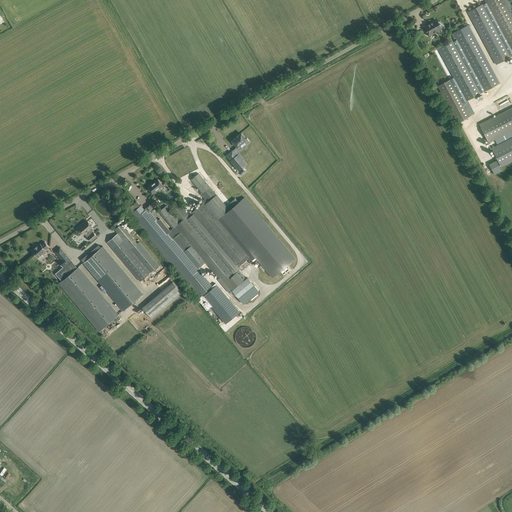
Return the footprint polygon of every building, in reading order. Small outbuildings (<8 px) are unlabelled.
[(485,0),(486,2),(511,50),(511,14),(504,0),(485,0)] [(468,11),(470,16),(496,64),(511,56),(511,55),(511,52),(510,54),(483,3),(468,11)] [(429,36),(438,30),(442,28),(437,20),(433,22),(432,21),(424,26),(429,36)] [(453,37),(455,36),(485,91),(500,83),(468,25),(453,33),(451,34),(453,37)] [(438,48),(466,101),(481,93),(481,92),(483,91),(482,90),(480,91),(453,40),(438,48)] [(451,79),(438,86),(457,123),(471,116),(451,79)] [(511,131),(511,107),(480,123),(489,143),(511,131)] [(235,138),(232,141),(237,146),(236,147),(239,150),(249,141),(247,138),(246,139),(241,133),(238,136),(238,135),(235,138)] [(511,137),(492,148),(501,166),(511,160),(511,137)] [(232,150),(227,155),(231,160),(231,161),(239,171),(247,165),(242,159),(241,161),(232,150)] [(496,160),(489,164),(493,172),(495,175),(502,171),(500,168),(496,160)] [(133,207),(130,209),(133,212),(132,213),(140,222),(137,224),(187,283),(186,283),(200,300),(199,301),(207,310),(211,306),(226,323),(240,312),(216,283),(212,286),(198,268),(205,262),(219,278),(218,279),(229,292),(235,296),(236,295),(239,299),(254,285),(247,277),(246,279),(239,270),(234,274),(233,274),(234,273),(240,268),(239,267),(247,259),(250,262),(255,258),(272,278),(281,270),(283,273),(286,271),(284,269),(284,268),(286,271),(289,268),(287,266),(296,258),(244,197),(239,202),(235,198),(226,206),(215,193),(198,173),(191,179),(202,192),(200,193),(205,199),(201,202),(201,204),(189,215),(178,202),(170,209),(180,220),(179,220),(166,205),(160,211),(159,212),(173,228),(170,231),(160,219),(158,220),(151,213),(154,211),(152,209),(153,207),(150,203),(146,206),(147,207),(144,209),(141,205),(141,206),(136,210),(133,207)] [(148,187),(151,191),(153,193),(163,185),(158,179),(148,187)] [(87,221),(78,228),(83,234),(86,232),(89,236),(87,237),(91,241),(97,236),(93,232),(94,232),(92,229),(89,231),(88,230),(92,227),(87,221)] [(118,233),(107,242),(111,246),(140,281),(150,272),(159,265),(157,263),(143,245),(140,242),(138,244),(129,233),(125,229),(121,224),(114,229),(118,233)] [(130,224),(126,227),(130,232),(134,229),(130,224)] [(35,248),(32,251),(38,258),(38,257),(40,260),(44,257),(41,254),(46,250),(49,247),(45,242),(41,245),(40,243),(37,246),(35,248)] [(83,263),(124,310),(143,293),(103,246),(83,263)] [(63,267),(55,273),(62,281),(73,271),(66,264),(71,260),(60,247),(55,251),(61,259),(58,261),(63,267)] [(119,315),(78,267),(73,271),(62,281),(59,283),(99,331),(119,315)] [(174,281),(142,307),(152,319),(183,294),(174,281)] [(255,332),(253,330),(251,328),(248,327),(246,327),(243,327),(240,328),(238,330),(237,332),(236,334),(235,337),(236,340),(237,342),(238,344),(240,346),(243,347),(246,347),(248,347),(251,346),(253,344),(255,342),(256,340),(256,337),(256,334),(255,332)]
